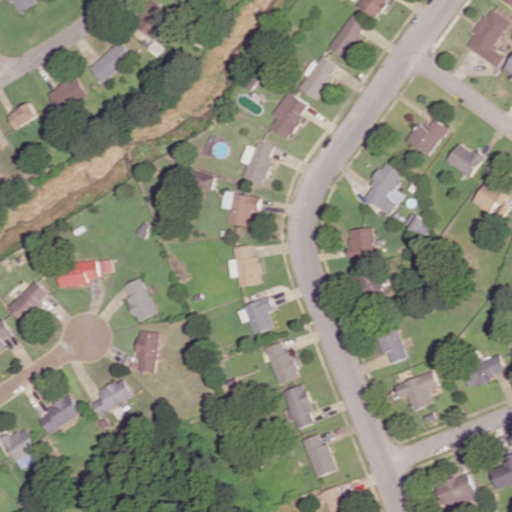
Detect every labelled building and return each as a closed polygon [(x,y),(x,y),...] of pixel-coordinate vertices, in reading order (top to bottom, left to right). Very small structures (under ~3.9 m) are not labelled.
[(39,2),(37,0),(11,0),(21,14),(39,2)] [(362,0),(359,4),(378,19),(392,0),(362,0)] [(157,34),(158,29),(167,31),(171,6),(148,2),(142,31),(157,34)] [(494,46),(511,22),(511,19),(494,6),(475,33),(477,34),(468,45),(498,66),(506,55),(494,46)] [(371,23),(355,12),(332,46),(348,57),(371,23)] [(104,82),(135,56),(122,40),(91,66),(104,82)] [(337,76),(333,73),(340,64),(325,54),(320,62),(317,60),(300,86),(321,100),(337,76)] [(64,113),(90,93),(76,74),(50,94),(64,113)] [(276,114),(280,117),(273,127),(290,138),(313,105),(292,90),(276,114)] [(9,114),(17,129),(40,116),(33,102),(9,114)] [(450,128),(437,118),(430,127),(422,120),(408,138),(430,155),(450,128)] [(251,163),(246,176),(264,184),(280,146),(261,138),(258,147),(250,144),(243,160),(251,163)] [(474,177),(487,157),(461,141),(448,161),(474,177)] [(364,195),(392,214),(406,194),(395,187),(405,173),(388,161),(364,195)] [(213,188),(217,177),(206,173),(202,184),(213,188)] [(495,210),(504,216),(511,204),(511,203),(507,200),(511,194),(490,179),(475,201),(493,213),(495,210)] [(251,225),(252,209),(261,210),(263,195),(226,191),(224,206),(232,207),(230,223),(251,225)] [(351,228),(353,246),(349,246),(350,256),(377,253),(375,226),(351,228)] [(230,259),(232,276),(240,275),(241,285),(261,282),(256,243),(235,246),(237,258),(230,259)] [(103,272),(115,271),(114,259),(102,260),(103,272)] [(91,284),(91,277),(102,276),(101,261),(62,263),(63,285),(91,284)] [(361,274),(366,297),(385,293),(380,270),(361,274)] [(140,321),(159,313),(143,276),(124,285),(140,321)] [(11,306),(24,321),(53,294),(40,279),(11,306)] [(251,319),(255,333),(276,327),(271,311),(276,309),(272,297),(239,306),(243,321),(251,319)] [(0,321),(0,349),(8,344),(5,340),(16,333),(5,318),(0,321)] [(394,363),(410,356),(398,326),(378,334),(385,353),(390,352),(394,363)] [(138,369),(158,372),(162,331),(142,329),(138,369)] [(267,347),(282,383),(301,376),(287,339),(267,347)] [(508,372),(502,354),(465,367),(471,385),(508,372)] [(441,386),(436,370),(398,383),(402,397),(410,394),(415,410),(435,403),(430,389),(441,386)] [(101,389),(105,397),(94,402),(100,414),(136,397),(127,377),(101,389)] [(300,428),(318,421),(304,383),(285,390),(292,407),(286,409),(291,421),(297,419),(300,428)] [(51,433),(84,411),(72,393),(40,415),(51,433)] [(24,468),(38,459),(32,451),(41,445),(27,425),(5,440),(24,468)] [(305,439),(319,476),(340,469),(330,442),(325,443),(321,433),(305,439)] [(511,460),(493,468),(500,488),(511,483),(511,453),(511,454),(511,456),(511,460)] [(479,496),(470,472),(438,483),(446,508),(479,496)] [(322,492),(329,511),(351,511),(341,485),(322,492)]
